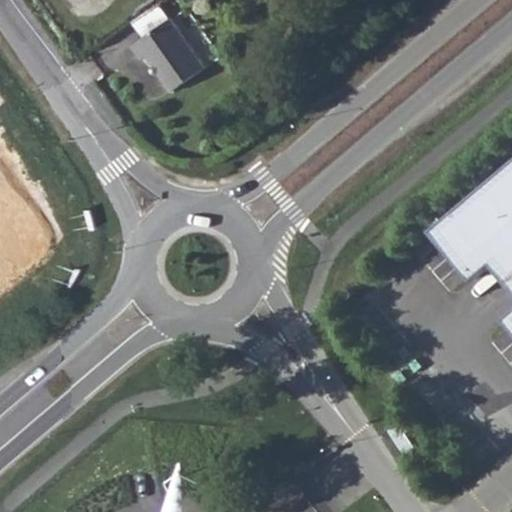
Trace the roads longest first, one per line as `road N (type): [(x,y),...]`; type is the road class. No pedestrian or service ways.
road 1 (tertiary): [(480,0),(290,161),(215,207)]
road 2 (tertiary): [(255,247),(511,28)]
road 3 (tertiary): [(0,455),(127,347),(175,323)]
road 4 (tertiary): [(136,281),(0,407)]
road 5 (unclassified): [(349,426),(258,271)]
road 6 (unclassified): [(206,327),(260,351),(349,426)]
road 7 (residential): [(98,143),(0,0)]
